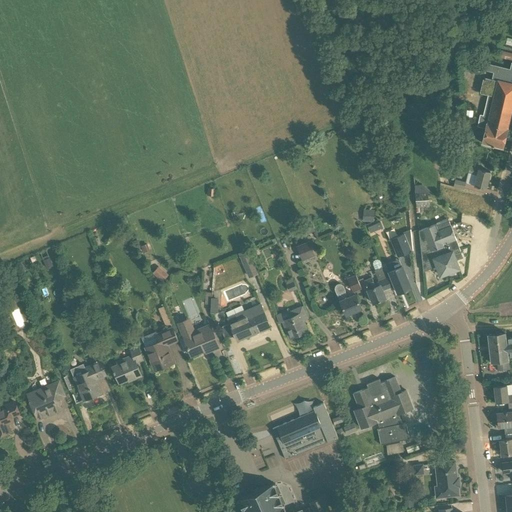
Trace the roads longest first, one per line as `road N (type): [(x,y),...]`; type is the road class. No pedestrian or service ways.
road 1 (tertiary): [(0,496),(422,325),(454,304)]
road 2 (residential): [(486,511),(465,336),(454,304)]
